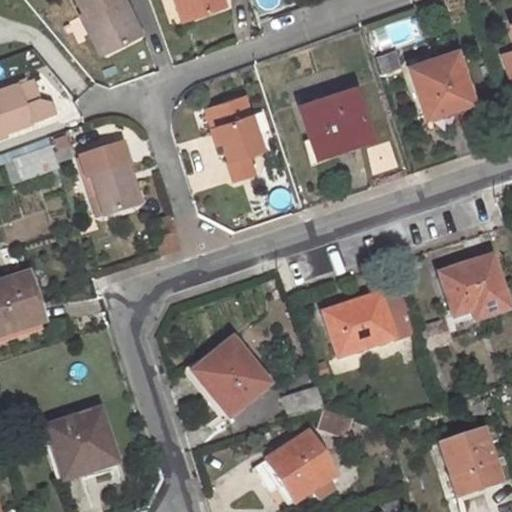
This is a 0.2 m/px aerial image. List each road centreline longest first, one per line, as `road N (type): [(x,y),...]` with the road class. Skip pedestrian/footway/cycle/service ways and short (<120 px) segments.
road 1 (residential): [(207,265),(156,122),(161,87),(388,0)]
road 2 (residential): [(511,167),(207,265)]
road 3 (residential): [(207,265),(145,287),(125,307),(186,511)]
